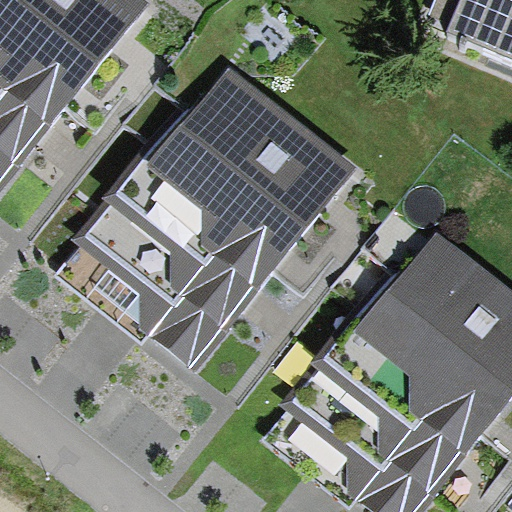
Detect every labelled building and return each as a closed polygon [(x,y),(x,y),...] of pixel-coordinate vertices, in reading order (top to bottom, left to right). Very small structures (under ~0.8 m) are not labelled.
[(0,0),(0,192),(147,4),(142,0),(0,0)] [(447,32),(460,0),(435,0),(426,23),(447,32)] [(511,0),(460,0),(447,32),(511,59),(511,0)] [(193,373),(356,169),(219,59),(73,242),(81,248),(56,279),(140,346),(148,338),(193,373)] [(370,511),(413,511),(511,394),(511,291),(436,228),(260,438),(348,510),(356,500),(370,511)]
